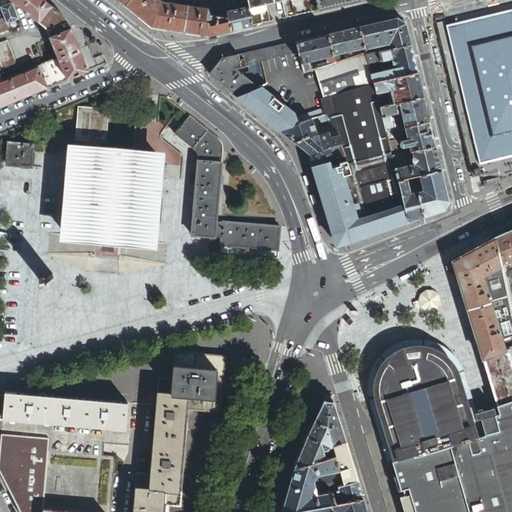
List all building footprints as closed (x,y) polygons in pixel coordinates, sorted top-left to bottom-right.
[(52,6),(44,0),(11,0),(13,2),(17,5),(26,12),(28,13),(39,22),(52,6)] [(213,35),(216,34),(209,15),(207,9),(160,1),(158,0),(116,0),(124,7),(140,19),(149,27),(208,36),(213,35)] [(247,7),(246,0),(241,2),(238,2),(239,9),(247,7)] [(245,0),(246,0),(247,7),(248,9),(288,0),(245,0)] [(314,0),(317,12),(331,9),(359,3),(358,0),(314,0)] [(511,0),(435,19),(466,150),(472,177),(511,168),(511,0)] [(7,23),(19,18),(15,7),(13,2),(10,3),(1,7),(1,8),(5,18),(7,23)] [(61,15),(55,8),(52,6),(39,22),(42,24),(45,27),(47,30),(50,37),(71,28),(62,16),(61,15)] [(225,12),(226,18),(229,31),(241,29),(251,27),(252,26),(248,9),(247,7),(239,9),(225,12)] [(229,31),(226,18),(209,15),(216,34),(222,33),(229,31)] [(0,30),(1,33),(9,30),(7,23),(5,18),(0,19),(0,30)] [(397,19),(359,28),(364,48),(365,50),(371,49),(389,45),(389,47),(372,51),(372,54),(410,46),(407,31),(405,24),(397,19)] [(58,58),(67,79),(88,70),(87,66),(73,33),(71,28),(50,37),(49,37),(58,58)] [(364,48),(359,28),(329,35),(333,54),(339,53),(359,49),(364,48)] [(333,54),(329,35),(296,42),(298,52),(301,64),(307,62),(327,57),(334,55),(333,54)] [(0,45),(10,71),(11,72),(19,68),(8,40),(6,40),(0,42),(0,45)] [(298,52),(296,42),(239,55),(240,61),(244,60),(246,67),(262,62),(298,52)] [(0,59),(5,73),(10,71),(0,45),(0,59)] [(372,54),(366,55),(373,83),(374,83),(417,73),(410,46),(372,54)] [(373,83),(366,55),(366,54),(360,55),(341,62),(336,63),(329,66),(315,70),(322,99),(373,83)] [(239,55),(230,57),(232,63),(236,67),(249,79),(260,87),(267,84),(264,71),(262,62),(246,67),(244,60),(240,61),(239,55)] [(329,66),(336,63),(334,55),(327,57),(329,66)] [(220,82),(236,67),(232,63),(230,57),(222,59),(210,74),(220,82)] [(38,67),(47,88),(67,79),(58,58),(38,66),(38,67)] [(304,74),(312,71),(310,64),(307,62),(301,64),(304,74)] [(0,106),(47,88),(38,67),(1,83),(0,83),(0,82),(0,106)] [(237,96),(260,87),(249,79),(236,67),(220,82),(232,92),(237,96)] [(423,98),(417,73),(374,83),(380,107),(386,106),(383,97),(380,95),(380,93),(391,91),(396,85),(397,92),(393,93),(395,101),(398,103),(423,98)] [(380,107),(374,83),(373,83),(322,99),(319,100),(327,115),(331,122),(332,124),(335,129),(338,135),(343,143),(341,144),(344,156),(347,164),(390,151),(388,141),(387,139),(385,131),(382,116),(380,107)] [(260,87),(237,96),(267,120),(290,111),(260,87)] [(425,108),(423,98),(398,103),(386,106),(380,107),(382,116),(388,115),(389,115),(397,113),(400,110),(405,127),(429,122),(425,108)] [(293,113),(290,111),(267,120),(280,131),(313,120),(317,118),(327,115),(319,100),(322,110),(295,117),(293,113)] [(87,141),(86,149),(98,150),(99,146),(99,142),(107,143),(110,110),(80,107),(77,140),(87,141)] [(183,123),(189,116),(180,109),(174,116),(183,123)] [(329,123),(331,122),(327,115),(317,118),(318,123),(322,125),(329,123)] [(388,115),(382,116),(385,131),(396,129),(393,118),(389,115),(388,115)] [(207,130),(189,116),(183,123),(174,134),(183,141),(193,149),(207,130)] [(333,130),(335,129),(332,124),(330,125),(316,130),(315,125),(316,125),(315,122),(314,122),(313,120),(280,131),(294,142),(317,135),(333,130)] [(435,147),(429,122),(405,127),(406,135),(407,137),(410,136),(411,138),(408,139),(402,140),(401,141),(402,142),(402,146),(404,147),(409,146),(411,152),(435,147)] [(396,129),(385,131),(387,139),(406,135),(405,127),(396,129)] [(218,139),(207,130),(193,149),(196,151),(198,156),(198,161),(221,163),(223,149),(222,146),(221,143),(219,140),(218,139)] [(309,154),(341,144),(343,143),(338,135),(336,136),(331,138),(329,134),(319,137),(317,135),(294,142),(302,149),(309,154)] [(395,141),(388,141),(390,151),(391,156),(398,154),(395,141)] [(7,167),(20,168),(29,168),(31,169),(32,146),(9,144),(7,167)] [(313,166),(344,156),(341,144),(309,154),(313,166)] [(98,150),(86,149),(73,148),(69,191),(62,191),(60,216),(67,216),(65,236),(102,242),(115,243),(152,243),(153,224),(161,224),(163,200),(155,199),(159,156),(134,154),(134,149),(99,146),(98,150)] [(441,171),(435,147),(411,152),(413,157),(412,157),(411,158),(410,159),(410,160),(409,161),(410,162),(410,163),(411,163),(412,164),(403,166),(395,168),(397,180),(406,178),(414,177),(417,176),(441,171)] [(391,156),(390,151),(347,164),(342,166),(346,178),(359,222),(363,236),(385,229),(407,222),(397,180),(395,168),(391,156)] [(400,154),(398,154),(391,156),(395,168),(403,166),(400,154)] [(344,156),(313,166),(315,174),(342,166),(347,164),(344,156)] [(216,222),(221,163),(198,161),(197,169),(195,192),(193,216),(191,236),(201,237),(211,237),(215,238),(222,238),(221,246),(278,251),(280,228),(216,222)] [(332,182),(346,178),(342,166),(315,174),(318,186),(332,182)] [(511,168),(472,177),(469,178),(473,190),(511,177),(511,168)] [(448,201),(441,171),(417,176),(418,183),(420,183),(422,190),(417,191),(424,216),(443,210),(448,201)] [(350,225),(359,222),(346,178),(332,182),(336,196),(341,195),(350,225)] [(409,192),(406,178),(397,180),(407,222),(416,219),(424,216),(417,191),(409,192)] [(336,196),(332,182),(318,186),(318,187),(327,215),(340,211),(336,196)] [(341,195),(336,196),(339,200),(343,213),(342,216),(345,226),(350,225),(341,195)] [(342,216),(343,213),(339,200),(336,196),(340,211),(327,215),(332,231),(345,226),(342,216)] [(352,240),(363,236),(359,222),(350,225),(345,226),(332,231),(336,245),(352,240)] [(511,263),(511,231),(495,241),(501,269),(511,263)] [(210,252),(220,253),(221,246),(222,238),(215,238),(211,237),(210,252)] [(501,269),(495,241),(489,244),(475,252),(453,264),(458,281),(462,292),(467,307),(472,325),(477,342),(479,348),(481,354),(482,356),(504,349),(501,339),(511,335),(511,321),(510,311),(496,316),(483,277),(501,270),(501,269)] [(277,258),(278,251),(221,246),(220,253),(220,254),(226,254),(248,256),(256,257),(268,258),(277,258)] [(511,263),(501,269),(501,270),(510,311),(511,321),(511,263)] [(510,311),(501,270),(483,277),(496,316),(510,311)] [(479,434),(473,413),(459,369),(457,364),(453,359),(448,354),(443,350),(438,347),(431,344),(424,342),(417,341),(412,342),(406,343),(398,345),(392,349),(386,353),(383,356),(379,360),(375,366),(373,371),(372,375),(371,380),(370,387),(370,393),(371,399),(390,461),(438,446),(479,434)] [(511,399),(511,356),(509,347),(504,349),(482,356),(484,365),(492,391),(497,405),(511,399)] [(174,352),(173,366),(216,369),(214,398),(185,395),(176,491),(162,490),(160,511),(165,511),(166,505),(180,506),(188,409),(221,412),(225,356),(174,352)] [(173,366),(172,379),(171,393),(171,394),(185,395),(214,398),(216,369),(173,366)] [(158,378),(157,392),(171,393),(172,379),(158,378)] [(50,423),(117,429),(125,430),(127,403),(4,392),(4,396),(1,396),(0,395),(0,418),(2,419),(50,423)] [(156,406),(150,475),(149,489),(135,488),(132,511),(160,511),(162,490),(176,491),(185,395),(171,394),(171,393),(157,392),(156,406)] [(329,446),(332,445),(344,440),(331,397),(326,396),(306,437),(294,468),(325,458),(324,455),(323,450),(328,448),(329,446)] [(511,399),(497,405),(503,424),(511,420),(511,399)] [(511,511),(511,420),(503,424),(500,425),(492,407),(484,409),(473,413),(479,434),(486,458),(446,475),(438,446),(390,461),(405,511),(511,511)] [(116,446),(117,429),(50,423),(49,439),(42,510),(67,511),(110,511),(115,458),(102,457),(103,445),(116,446)] [(486,458),(479,434),(438,446),(446,475),(486,458)] [(0,473),(19,511),(42,511),(42,510),(49,439),(1,435),(0,445),(0,473)] [(344,440),(332,445),(334,452),(335,455),(339,469),(352,465),(344,440)] [(325,458),(294,468),(280,511),(284,511),(330,504),(335,503),(332,490),(316,495),(315,488),(320,487),(321,485),(320,480),(318,479),(317,476),(339,469),(335,455),(325,458)] [(362,498),(352,465),(339,469),(341,478),(343,484),(337,485),(342,502),(362,498)] [(136,474),(135,488),(149,489),(150,475),(136,474)] [(343,484),(341,478),(329,482),(331,487),(334,486),(337,485),(343,484)] [(366,511),(362,498),(342,502),(339,502),(338,502),(341,511),(366,511)] [(335,503),(330,504),(333,511),(341,511),(338,502),(335,503)]
